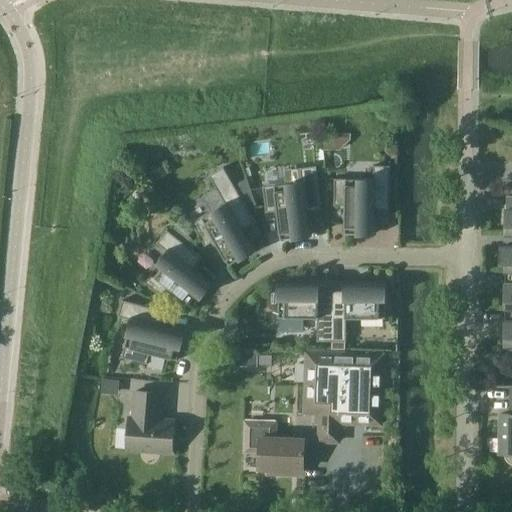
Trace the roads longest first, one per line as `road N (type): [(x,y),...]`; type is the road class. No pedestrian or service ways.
road 1 (residential): [(188,511),(201,360),(225,302),(273,266),(299,260),(464,260)]
road 2 (residential): [(463,511),(464,260)]
